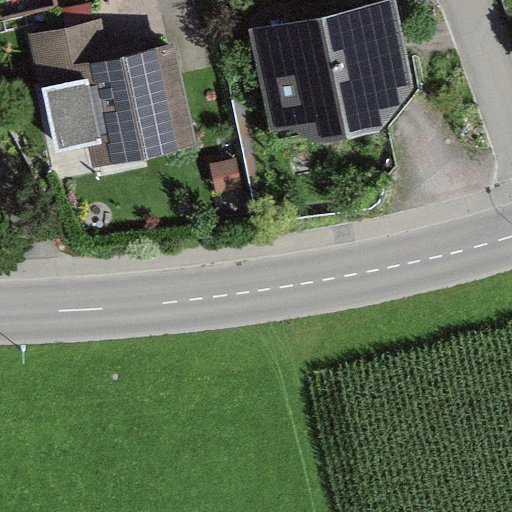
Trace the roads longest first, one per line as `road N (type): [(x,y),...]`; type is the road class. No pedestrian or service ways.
road 1 (tertiary): [(0,311),(236,295),(511,237)]
road 2 (residential): [(469,0),(511,123)]
